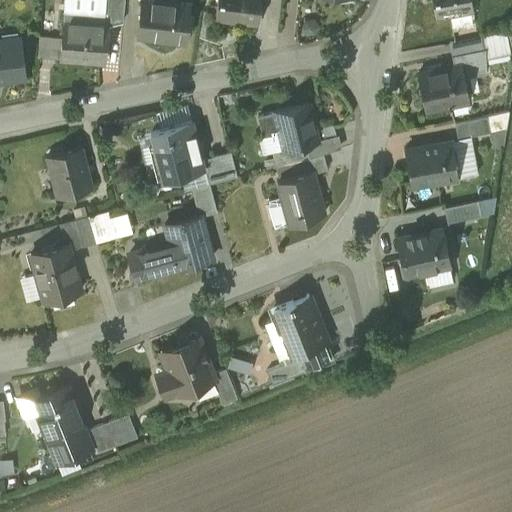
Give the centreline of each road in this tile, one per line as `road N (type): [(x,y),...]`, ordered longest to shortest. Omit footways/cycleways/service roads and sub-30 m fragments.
road 1 (residential): [(380,48),(0,122)]
road 2 (residential): [(358,231),(90,344),(0,361)]
road 3 (residential): [(380,48),(358,231)]
